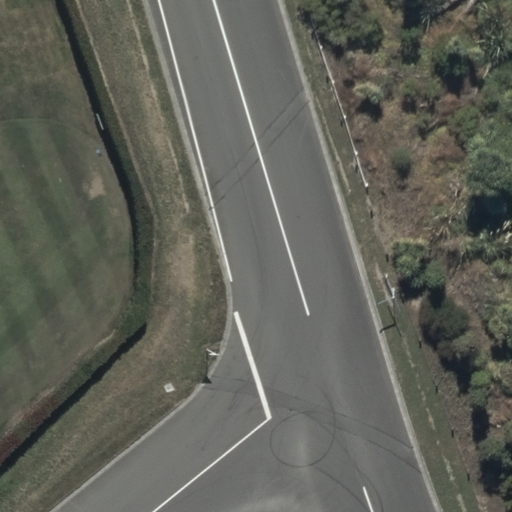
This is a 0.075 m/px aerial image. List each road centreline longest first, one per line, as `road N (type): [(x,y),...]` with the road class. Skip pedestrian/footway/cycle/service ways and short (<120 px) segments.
road 1 (unclassified): [(331,383),(212,0)]
road 2 (residential): [(331,383),(157,511)]
road 3 (unclassified): [(331,383),(374,511)]
